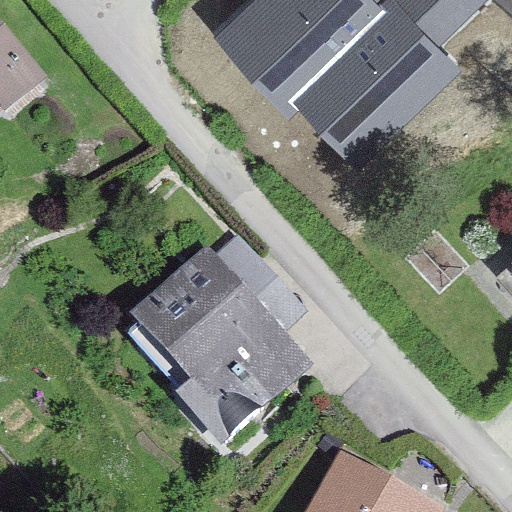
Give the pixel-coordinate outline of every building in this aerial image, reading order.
[(251,0),(213,34),(279,106),(292,95),(384,12),(377,4),(380,0),(251,0)] [(384,12),(292,95),(358,167),(465,70),(444,48),(497,0),(380,0),(377,4),(384,12)] [(56,86),(0,24),(0,115),(7,109),(17,121),(56,86)] [(222,268),(215,261),(146,323),(208,391),(193,405),(235,451),(317,376),(288,345),(315,320),(247,245),(222,268)] [(440,511),(349,466),(325,511),(440,511)]
